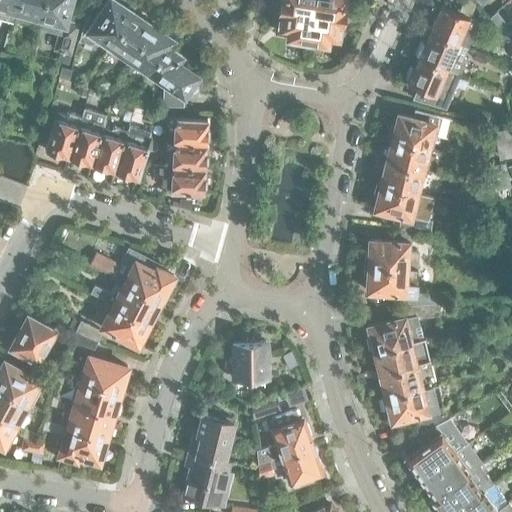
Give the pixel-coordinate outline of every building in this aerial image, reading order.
[(0,0),(0,17),(14,21),(14,18),(17,9),(19,0),(0,0)] [(19,0),(17,9),(14,18),(38,24),(40,15),(43,0),(19,0)] [(38,24),(37,26),(52,30),(57,31),(53,49),(59,51),(58,56),(61,57),(60,61),(67,63),(70,54),(71,54),(79,22),(65,17),(67,10),(70,10),(72,0),(43,0),(40,15),(38,24)] [(98,35),(110,43),(132,11),(114,0),(108,0),(105,6),(102,4),(94,16),(85,14),(79,40),(92,43),(98,35)] [(279,0),(277,17),(279,17),(277,29),(287,31),(287,36),(306,39),(312,0),(279,0)] [(312,0),(306,39),(325,42),(326,36),(336,38),(338,26),(340,27),(343,8),(344,0),(312,0)] [(470,0),(462,0),(458,11),(468,16),(470,17),(475,5),(470,0)] [(429,29),(467,46),(479,20),(470,17),(468,16),(458,11),(440,4),(429,29)] [(110,43),(130,56),(152,25),(132,11),(110,43)] [(74,12),(72,19),(79,21),(81,14),(74,12)] [(172,38),(171,38),(152,25),(130,56),(150,70),(166,45),(172,38)] [(459,74),(465,59),(465,56),(463,55),(467,46),(429,29),(417,55),(459,74)] [(2,30),(0,38),(0,42),(7,45),(11,32),(2,30)] [(180,54),(166,45),(150,70),(167,80),(163,85),(163,104),(183,105),(183,93),(196,74),(176,60),(180,54)] [(476,51),(473,58),(483,62),(486,55),(476,51)] [(459,74),(417,55),(406,81),(417,86),(412,97),(446,107),(460,74),(459,74)] [(61,67),(58,76),(68,79),(71,70),(61,67)] [(96,88),(105,90),(107,91),(112,83),(108,81),(99,83),(96,88)] [(107,91),(113,93),(121,95),(124,90),(112,83),(107,91)] [(79,85),(77,93),(85,96),(88,87),(79,85)] [(80,119),(68,154),(69,156),(71,155),(73,158),(79,161),(83,159),(84,160),(86,160),(91,161),(103,126),(104,122),(106,114),(83,107),(81,115),(80,119)] [(166,115),(165,127),(169,127),(168,140),(206,141),(206,139),(209,137),(209,130),(206,127),(207,117),(198,117),(199,109),(186,108),(185,116),(166,115)] [(125,109),(122,119),(130,121),(132,111),(125,109)] [(391,123),(387,136),(391,137),(391,138),(427,147),(430,133),(432,134),(444,137),(449,117),(433,113),(421,110),(419,118),(398,113),(395,124),(391,123)] [(56,111),(45,147),(48,148),(50,151),(56,154),(60,152),(61,153),(62,153),(68,154),(80,119),(81,115),(69,111),(68,115),(56,111)] [(103,126),(91,161),(92,163),(94,162),(96,166),(103,168),(106,166),(107,168),(109,167),(114,168),(126,133),(126,134),(128,129),(127,129),(115,125),(114,129),(103,126)] [(500,156),(511,153),(511,128),(511,129),(495,132),(500,156)] [(126,133),(114,168),(115,170),(117,169),(119,173),(126,175),(129,173),(130,175),(132,174),(138,176),(138,177),(139,177),(138,175),(150,136),(140,133),(138,133),(137,137),(126,134),(126,133)] [(391,138),(386,160),(421,169),(427,147),(391,138)] [(150,139),(147,149),(156,149),(156,139),(150,139)] [(164,139),(164,151),(168,151),(167,164),(204,165),(205,163),(207,161),(208,154),(205,151),(206,141),(168,140),(164,139)] [(480,148),(476,161),(486,163),(489,150),(480,148)] [(386,160),(380,183),(416,192),(418,182),(423,184),(428,183),(430,174),(426,172),(421,171),(421,169),(386,160)] [(163,163),(162,175),(166,175),(166,189),(173,189),(173,193),(201,195),(201,191),(203,191),(203,187),(206,185),(207,178),(204,175),(204,165),(167,164),(163,163)] [(505,163),(491,166),(496,190),(510,187),(505,163)] [(483,174),(467,170),(464,180),(480,184),(483,174)] [(375,184),(372,197),(376,198),(373,208),(399,215),(398,227),(415,229),(430,230),(432,220),(412,215),(414,207),(412,206),(416,192),(380,183),(379,185),(375,184)] [(180,198),(178,205),(191,209),(192,199),(180,198)] [(364,249),(363,262),(367,262),(367,264),(416,267),(417,250),(408,250),(409,241),(413,238),(415,229),(398,227),(397,239),(391,239),(391,240),(369,239),(368,249),(364,249)] [(96,251),(90,262),(114,275),(115,274),(118,275),(117,277),(160,299),(165,290),(167,288),(171,282),(170,279),(173,274),(157,266),(159,262),(128,246),(120,263),(113,260),(96,251)] [(363,266),(362,279),(366,279),(366,290),(386,291),(386,292),(402,293),(403,305),(437,302),(437,291),(415,291),(415,284),(416,267),(367,264),(367,266),(363,266)] [(94,283),(90,291),(113,302),(149,321),(154,311),(156,310),(159,304),(159,301),(160,299),(117,277),(110,291),(94,283)] [(113,302),(101,325),(137,343),(142,333),(145,332),(148,326),(148,323),(149,321),(113,302)] [(370,335),(366,336),(369,349),(373,349),(374,351),(423,338),(417,315),(438,314),(438,302),(437,302),(403,305),(405,316),(394,319),(394,317),(367,324),(370,335)] [(58,317),(52,327),(27,313),(10,344),(38,359),(44,348),(42,348),(51,332),(64,338),(72,323),(58,317)] [(80,319),(75,330),(97,340),(102,329),(80,319)] [(97,340),(75,330),(70,341),(92,351),(97,340)] [(423,338),(374,351),(379,373),(429,360),(423,338)] [(232,376),(268,376),(268,340),(232,341),(232,376)] [(290,351),(283,354),(289,368),(297,364),(290,351)] [(88,354),(81,378),(120,389),(120,387),(123,385),(125,379),(124,376),(127,365),(88,354)] [(0,385),(27,401),(40,379),(4,359),(0,366),(0,385)] [(429,360),(379,373),(385,396),(436,383),(429,360)] [(51,376),(59,380),(63,382),(66,373),(56,370),(54,374),(53,373),(51,376)] [(55,388),(59,380),(51,376),(48,374),(43,381),(55,388)] [(81,378),(75,401),(113,412),(113,411),(116,409),(118,402),(117,399),(120,389),(81,378)] [(385,397),(381,398),(384,409),(388,408),(391,419),(415,413),(417,422),(419,429),(448,415),(446,405),(443,405),(437,383),(436,383),(385,396),(385,397)] [(0,413),(15,422),(27,401),(0,385),(0,413)] [(65,399),(53,395),(50,403),(62,407),(65,399)] [(251,403),(252,416),(279,407),(275,395),(251,403)] [(75,401),(68,425),(106,436),(106,435),(109,433),(111,426),(110,423),(113,412),(75,401)] [(256,449),(258,462),(312,444),(303,418),(299,419),(295,409),(270,417),(278,441),(256,449)] [(0,442),(3,445),(15,422),(0,413),(0,442)] [(193,437),(189,451),(224,460),(224,459),(229,439),(228,439),(233,421),(202,413),(196,438),(193,437)] [(422,444),(406,455),(417,471),(465,437),(449,415),(448,415),(419,429),(415,431),(415,433),(414,433),(422,444)] [(45,419),(42,427),(64,434),(59,452),(76,457),(77,453),(81,455),(82,454),(99,459),(99,458),(101,456),(103,450),(103,447),(106,436),(68,425),(45,419)] [(22,448),(32,450),(34,439),(37,440),(38,435),(24,427),(22,438),(24,438),(22,448)] [(256,440),(234,434),(231,447),(253,453),(256,440)] [(465,437),(417,471),(434,494),(478,462),(481,459),(465,437)] [(44,441),(37,440),(34,439),(32,450),(42,451),(44,441)] [(312,444),(258,462),(257,463),(259,478),(274,473),(272,467),(284,463),(291,482),(292,481),(294,485),(306,481),(305,477),(321,471),(312,444)] [(232,461),(224,459),(224,460),(189,451),(188,456),(193,457),(184,493),(186,494),(185,498),(199,501),(200,497),(222,503),(232,461)] [(432,496),(443,511),(452,511),(494,482),(478,462),(434,494),(432,496)] [(494,482),(452,511),(494,511),(509,501),(508,500),(507,501),(494,482)] [(511,511),(511,505),(509,501),(494,511),(511,511)] [(264,511),(276,511),(273,502),(263,505),(264,511)] [(297,511),(293,505),(278,511),(339,511),(338,509),(335,511),(329,502),(311,511),(297,511)]
